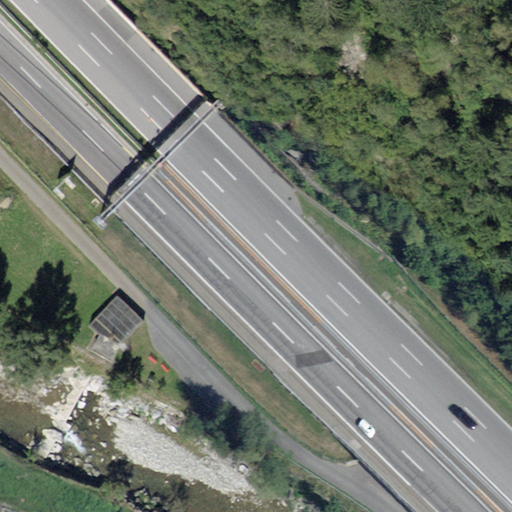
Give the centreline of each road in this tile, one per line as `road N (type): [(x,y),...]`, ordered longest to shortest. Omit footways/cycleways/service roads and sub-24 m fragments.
road 1 (motorway): [(511,466),(47,0)]
road 2 (motorway): [(0,48),(456,511)]
road 3 (unclassified): [(0,156),(268,431),(387,511)]
